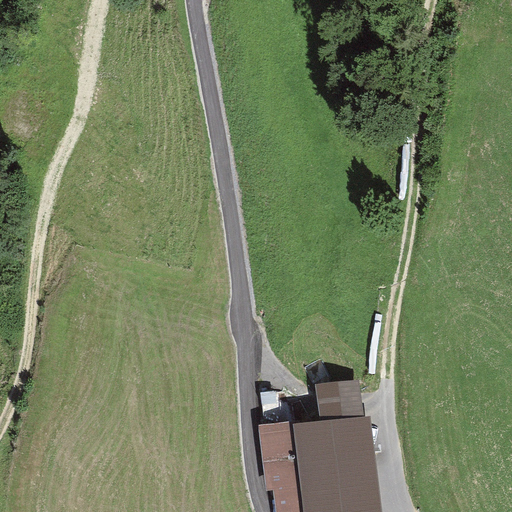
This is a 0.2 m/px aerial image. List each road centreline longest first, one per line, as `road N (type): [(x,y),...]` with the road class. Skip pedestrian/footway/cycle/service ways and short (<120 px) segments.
road 1 (track): [(405,511),(386,435),(384,384),(435,0)]
road 2 (track): [(194,0),(237,265),(263,511)]
road 3 (track): [(103,0),(75,131),(40,215),(32,326),(0,429)]
